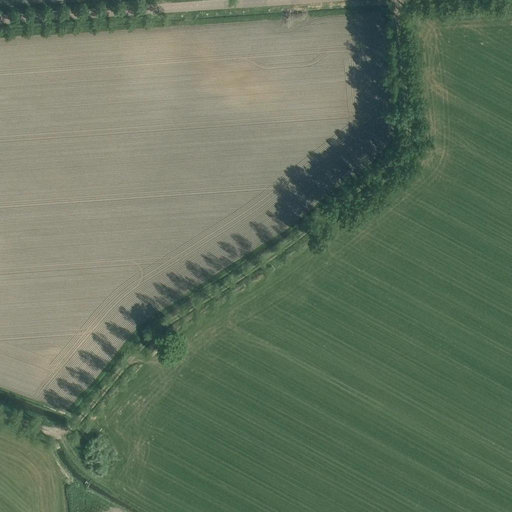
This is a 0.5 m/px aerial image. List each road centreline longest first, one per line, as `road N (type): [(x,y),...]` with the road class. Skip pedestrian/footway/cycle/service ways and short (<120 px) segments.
road 1 (track): [(0,412),(44,430),(66,429),(145,340),(288,246),(407,154),(413,139),(402,0)]
road 2 (unclassified): [(0,18),(265,0)]
